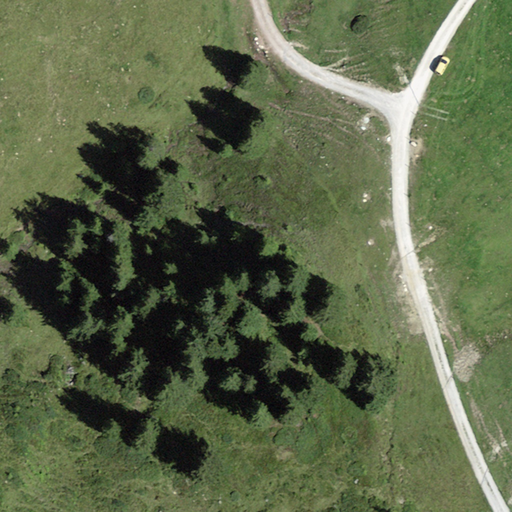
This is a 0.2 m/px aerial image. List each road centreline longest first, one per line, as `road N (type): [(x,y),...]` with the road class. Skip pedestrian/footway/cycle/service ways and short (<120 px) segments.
road 1 (track): [(471,0),(403,118),(398,195),(444,364),(497,511)]
road 2 (track): [(403,118),(279,60),(253,0)]
